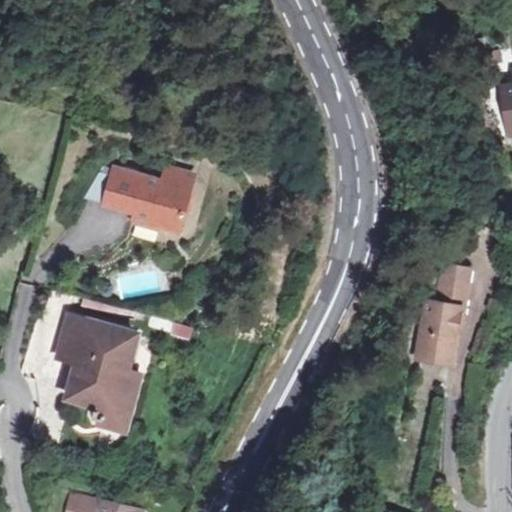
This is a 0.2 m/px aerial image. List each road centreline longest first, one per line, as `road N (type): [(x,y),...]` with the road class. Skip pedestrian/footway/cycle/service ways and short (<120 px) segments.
road 1 (secondary): [(226,511),(346,273),(361,193),(348,125),(296,0)]
road 2 (residential): [(20,511),(11,453),(12,348),(25,298)]
road 3 (tertiary): [(511,391),(498,453),(500,511)]
